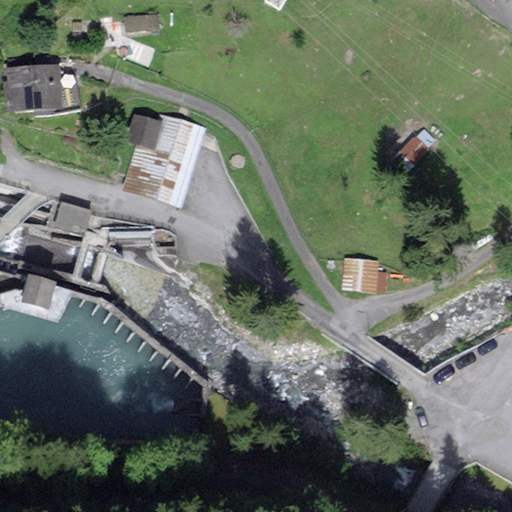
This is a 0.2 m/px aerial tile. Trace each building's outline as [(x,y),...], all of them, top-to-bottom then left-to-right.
[(127,15),(127,34),(161,35),(162,16),(127,15)] [(58,66),(8,69),(10,108),(60,105),(58,66)] [(127,188),(181,203),(202,129),(164,118),(163,123),(137,116),(130,139),(140,142),(127,188)] [(421,125),(398,150),(415,164),(437,140),(421,125)] [(346,261),(343,290),(381,293),(383,263),(346,261)]
